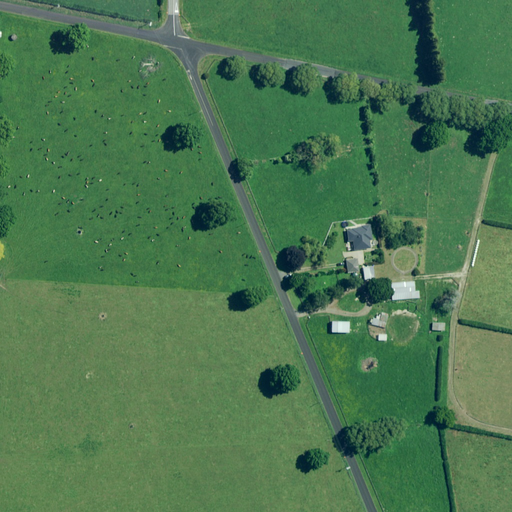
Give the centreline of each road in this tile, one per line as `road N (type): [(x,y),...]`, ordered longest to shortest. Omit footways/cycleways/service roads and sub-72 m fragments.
road 1 (unclassified): [(372,511),(178,42)]
road 2 (unclassified): [(178,42),(511,108)]
road 3 (unclassified): [(0,6),(178,42)]
